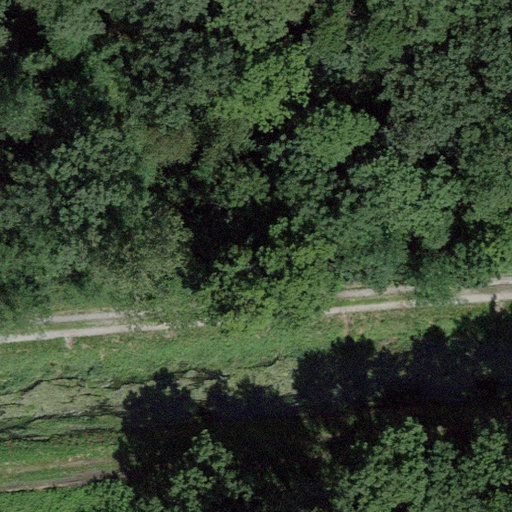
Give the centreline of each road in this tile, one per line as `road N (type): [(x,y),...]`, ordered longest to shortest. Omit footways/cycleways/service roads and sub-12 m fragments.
road 1 (track): [(511,436),(0,478)]
road 2 (track): [(511,292),(0,328)]
